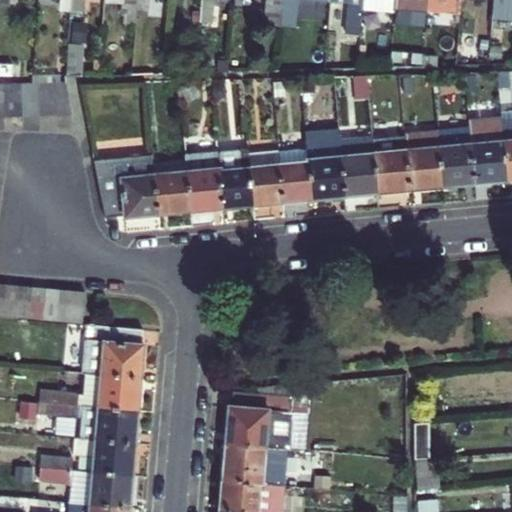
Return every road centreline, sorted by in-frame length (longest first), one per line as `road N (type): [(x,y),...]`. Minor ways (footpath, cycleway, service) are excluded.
road 1 (residential): [(511,225),(196,258)]
road 2 (residential): [(175,511),(196,258)]
road 3 (residential): [(196,258),(123,262),(85,253),(60,233),(16,159),(0,150)]
